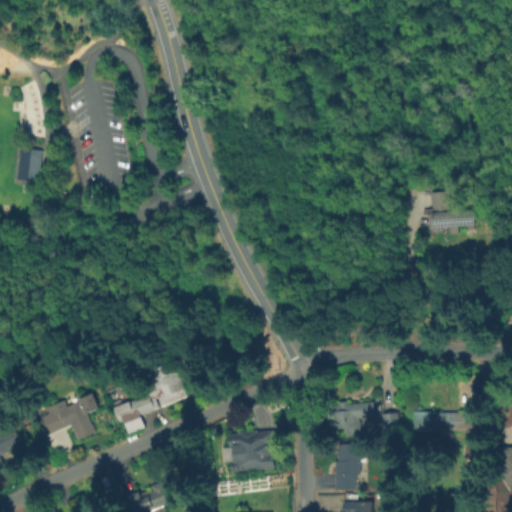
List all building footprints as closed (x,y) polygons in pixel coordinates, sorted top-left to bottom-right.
[(24,150),(44,153),(40,184),(19,181),(24,150)] [(431,193),(450,192),(451,214),(477,213),(478,232),(433,234),(431,193)] [(53,436),(47,417),(53,415),(51,409),(69,403),(71,407),(84,403),(82,397),(96,392),(103,411),(93,415),(99,435),(80,442),(76,429),(53,436)] [(155,397),(161,411),(123,425),(118,411),(155,397)] [(334,433),(331,407),(377,402),(379,420),(364,422),(366,437),(350,438),(349,431),(334,433)] [(479,414),(479,433),(417,433),(417,414),(479,414)] [(402,415),(402,432),(388,432),(387,415),(402,415)] [(0,474),(0,436),(15,427),(26,445),(4,459),(10,468),(0,474)] [(232,471),(232,435),(280,435),(280,471),(232,471)] [(503,445),(511,445),(511,486),(503,478),(503,445)] [(340,490),(340,446),(360,446),(360,490),(340,490)] [(161,511),(136,511),(131,501),(176,481),(185,501),(161,511)]
